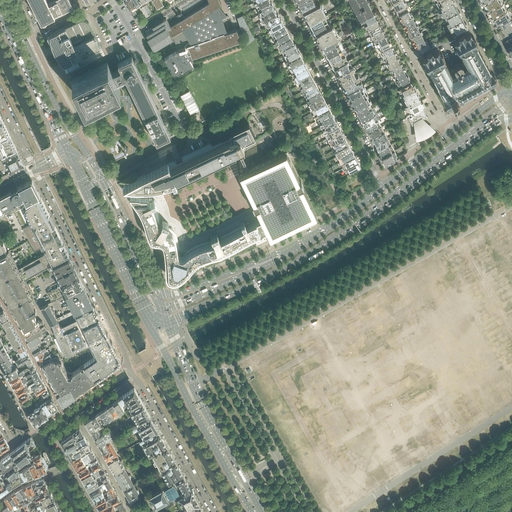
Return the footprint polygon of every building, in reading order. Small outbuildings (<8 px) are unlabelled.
[(29,0),(36,12),(35,12),(36,15),(37,15),(41,23),(42,24),(44,25),(45,24),(46,24),(46,23),(47,22),(47,21),(46,20),(56,15),(66,10),(61,0),(29,0)] [(72,4),(69,0),(61,0),(66,10),(70,8),(72,4)] [(134,9),(137,7),(132,0),(123,0),(138,23),(141,21),(134,9)] [(142,3),(140,0),(132,0),(137,7),(139,6),(145,16),(149,14),(143,4),(141,6),(140,4),(142,3)] [(145,2),(148,0),(147,0),(140,0),(142,3),(144,2),(145,3),(143,4),(149,14),(152,12),(145,2)] [(226,31),(220,15),(221,15),(220,11),(219,12),(218,7),(221,6),(218,0),(208,0),(209,3),(185,17),(181,13),(179,14),(177,15),(179,19),(169,24),(166,18),(152,26),(153,27),(145,32),(146,34),(148,37),(147,38),(153,49),(169,39),(170,39),(176,45),(177,48),(178,51),(177,52),(176,51),(164,58),(175,76),(189,68),(190,68),(191,68),(192,68),(193,67),(194,67),(194,65),(194,64),(194,63),(193,62),(192,62),(191,61),(190,61),(189,58),(191,57),(240,40),(238,34),(242,32),(246,44),(247,43),(254,38),(241,16),(237,17),(241,28),(237,30),(236,28),(226,31)] [(151,0),(157,9),(160,7),(155,0),(151,0)] [(303,13),(315,6),(314,3),(315,3),(314,0),(300,8),(303,13)] [(371,10),(369,5),(366,0),(360,0),(351,5),(359,21),(360,21),(362,19),(373,13),(371,10)] [(395,10),(407,4),(404,0),(400,0),(392,4),(395,10)] [(503,4),(501,0),(492,0),(485,4),(486,6),(487,8),(489,11),(503,4)] [(259,15),(273,7),(272,5),(272,3),(271,2),(270,1),(257,8),(259,11),(257,12),(259,15)] [(450,9),(455,6),(455,4),(455,3),(454,1),(441,8),(440,8),(442,11),(436,14),(437,16),(441,14),(444,12),(449,10),(450,9)] [(325,15),(319,4),(315,6),(303,13),(305,17),(309,23),(310,24),(325,15)] [(408,10),(410,9),(407,4),(395,10),(398,16),(408,10)] [(507,11),(503,4),(489,11),(490,14),(491,16),(493,19),(507,11)] [(445,18),(458,11),(455,6),(450,9),(449,10),(444,12),(441,14),(442,16),(443,16),(445,18)] [(264,20),(276,13),(273,7),(259,15),(260,17),(259,18),(260,21),(263,19),(264,20)] [(402,21),(412,15),(411,13),(410,14),(408,10),(398,16),(402,21)] [(455,23),(462,19),(460,15),(461,14),(460,11),(458,11),(445,18),(447,22),(446,23),(448,26),(447,26),(446,25),(443,27),(444,29),(454,24),(453,22),(454,21),(455,23)] [(511,19),(507,12),(507,11),(493,19),(494,21),(495,23),(497,26),(511,19)] [(267,26),(279,19),(278,17),(279,17),(279,15),(278,13),(276,13),(264,20),(265,23),(264,23),(265,27),(267,26)] [(365,25),(376,19),(376,18),(377,18),(375,14),(374,15),(373,13),(362,19),(365,25)] [(313,29),(327,22),(325,19),(326,18),(325,15),(310,24),(313,29)] [(414,21),(412,18),(413,18),(412,15),(402,21),(404,27),(414,21)] [(270,32),(283,24),(282,22),(280,18),(279,19),(267,26),(270,32)] [(100,46),(88,22),(88,23),(79,20),(79,19),(50,33),(47,35),(61,65),(100,46)] [(368,30),(379,25),(379,24),(380,23),(378,20),(377,20),(376,19),(365,25),(368,30)] [(467,27),(467,26),(466,23),(465,23),(462,19),(455,23),(456,25),(455,26),(454,24),(444,29),(445,31),(448,29),(448,28),(449,27),(450,31),(451,30),(454,34),(467,27)] [(417,27),(418,27),(417,25),(416,25),(414,21),(404,27),(407,32),(417,27)] [(315,34),(322,31),(324,30),(331,26),(329,23),(328,24),(327,22),(313,29),(312,30),(313,32),(314,33),(315,34)] [(273,37),(287,30),(285,26),(283,24),(270,32),(273,37)] [(371,36),(382,30),(382,29),(383,29),(381,25),(380,26),(379,25),(368,30),(371,36)] [(333,30),(331,26),(324,30),(326,34),(333,30)] [(410,37),(420,32),(417,27),(407,32),(410,37)] [(491,70),(476,43),(474,40),(475,40),(473,36),(473,37),(471,34),(470,32),(469,32),(467,27),(454,34),(450,36),(453,40),(455,43),(454,43),(456,46),(455,46),(457,50),(458,49),(459,52),(460,52),(467,65),(463,67),(461,64),(459,63),(454,66),(453,68),(455,72),(451,73),(444,60),(437,48),(438,45),(438,43),(439,42),(436,38),(428,41),(428,42),(427,43),(416,48),(417,50),(419,53),(421,56),(426,53),(427,55),(422,57),(423,60),(424,63),(425,66),(426,66),(428,69),(443,97),(442,97),(444,99),(443,100),(445,103),(446,103),(447,106),(451,104),(452,107),(454,107),(462,103),(462,101),(461,98),(489,83),(490,84),(494,82),(494,81),(496,79),(494,77),(495,76),(493,73),(492,73),(491,70)] [(339,37),(340,36),(349,32),(346,28),(341,31),(339,32),(340,34),(338,35),(339,37)] [(276,43),(290,36),(289,34),(287,30),(273,37),(276,43)] [(319,43),(327,39),(329,42),(330,41),(328,38),(326,34),(324,30),(322,31),(324,35),(317,39),(319,43)] [(374,41),(385,36),(385,35),(386,34),(384,31),(383,31),(382,30),(371,36),(374,41)] [(324,35),(322,31),(315,34),(316,35),(315,36),(317,39),(324,35)] [(423,37),(421,33),(422,33),(421,31),(420,32),(410,37),(413,43),(423,37)] [(280,49),(293,42),(291,38),(290,36),(276,43),(279,49),(280,49)] [(377,47),(388,41),(387,40),(389,40),(387,36),(386,37),(385,36),(374,41),(377,47)] [(416,48),(427,43),(425,40),(425,41),(423,37),(413,43),(416,48)] [(325,52),(339,44),(340,43),(340,41),(339,40),(338,40),(337,38),(330,41),(329,42),(321,46),(324,52),(325,52)] [(380,53),(391,47),(390,46),(392,45),(390,42),(389,42),(388,41),(377,47),(380,53)] [(283,55),(296,48),(295,46),(293,42),(280,49),(283,55)] [(328,57),(342,49),(343,49),(342,46),(340,46),(339,44),(325,52),(326,54),(325,55),(326,57),(328,57)] [(383,58),(394,52),(393,51),(395,51),(393,47),(392,48),(391,47),(380,53),(383,58)] [(286,61),(299,54),(297,50),(296,48),(283,55),(286,61)] [(331,63),(345,55),(342,49),(328,57),(329,59),(328,60),(329,62),(331,62),(331,63)] [(386,64),(397,58),(396,57),(397,56),(396,53),(395,53),(394,52),(383,58),(386,64)] [(289,67),(303,60),(302,58),(301,58),(299,54),(286,61),(289,67)] [(334,68),(348,60),(345,55),(331,63),(332,65),(331,66),(332,68),(334,68)] [(84,105),(109,93),(120,88),(120,87),(121,86),(127,83),(135,98),(156,142),(170,135),(160,115),(159,113),(131,56),(117,63),(120,68),(116,70),(112,72),(107,62),(83,73),(71,79),(84,105)] [(338,75),(352,68),(350,63),(355,60),(354,57),(348,60),(334,68),(336,71),(336,72),(336,74),(337,74),(338,74),(338,75)] [(388,69),(400,63),(399,62),(400,62),(399,58),(398,59),(397,58),(386,64),(388,69)] [(292,73),(306,66),(304,62),(303,60),(289,67),(288,68),(289,71),(291,70),(292,73)] [(78,62),(67,67),(69,73),(80,68),(78,62)] [(391,75),(403,69),(402,68),(403,67),(402,64),(401,64),(400,63),(388,69),(391,75)] [(295,79),(309,72),(308,69),(306,66),(292,73),(295,79)] [(354,74),(352,71),(355,69),(354,67),(352,68),(338,75),(339,77),(338,79),(339,81),(341,81),(354,74)] [(395,80),(406,74),(405,73),(406,73),(405,69),(403,70),(403,69),(391,75),(395,80)] [(299,85),(312,77),(310,74),(309,72),(295,79),(299,85)] [(344,86),(357,80),(359,79),(357,76),(355,77),(354,74),(341,81),(344,86)] [(406,81),(409,80),(409,79),(409,78),(408,75),(406,75),(406,74),(395,80),(397,86),(399,85),(406,81)] [(302,91),(316,84),(314,81),(312,77),(299,85),(302,91)] [(347,92),(362,84),(368,81),(367,79),(361,82),(361,81),(358,82),(357,80),(344,86),(343,88),(344,90),(346,90),(347,92)] [(414,88),(414,87),(413,85),(412,85),(411,83),(410,83),(408,84),(406,81),(399,85),(401,87),(398,89),(399,92),(400,92),(402,95),(414,89),(414,88)] [(305,97),(319,90),(317,86),(316,84),(302,91),(305,97)] [(368,96),(367,93),(365,94),(362,88),(363,87),(362,84),(347,92),(348,94),(347,96),(349,98),(350,98),(352,102),(353,104),(367,97),(368,96)] [(307,103),(322,95),(319,89),(319,90),(305,97),(303,98),(306,104),(307,103)] [(421,100),(419,97),(418,96),(419,95),(418,94),(417,94),(416,92),(416,91),(416,90),(415,90),(414,89),(402,95),(407,104),(404,106),(406,109),(421,100)] [(189,90),(180,95),(190,113),(199,108),(189,90)] [(311,108),(325,101),(322,95),(307,103),(309,106),(310,105),(311,108)] [(182,110),(175,97),(171,99),(177,112),(182,110)] [(356,110),(369,103),(371,102),(370,99),(369,100),(367,97),(353,104),(353,105),(354,108),(355,108),(356,110)] [(421,108),(424,106),(421,100),(406,109),(404,110),(407,116),(408,116),(421,108)] [(314,115),(328,107),(325,101),(311,108),(313,112),(314,115)] [(359,116),(372,109),(369,103),(356,110),(355,110),(359,116)] [(317,120),(331,113),(328,107),(314,115),(317,120)] [(427,117),(423,110),(422,110),(421,108),(408,116),(409,117),(408,118),(412,125),(427,117)] [(362,122),(375,114),(372,109),(359,116),(362,122)] [(321,126),(335,119),(331,113),(332,113),(331,113),(317,120),(321,126)] [(10,136),(4,122),(0,114),(0,153),(2,157),(17,150),(13,142),(10,136)] [(364,127),(378,120),(375,114),(362,122),(364,127)] [(422,117),(413,122),(416,140),(419,139),(422,138),(425,137),(428,135),(431,133),(433,131),(435,129),(422,117)] [(324,132),(338,125),(335,119),(321,126),(324,132)] [(368,133),(381,125),(378,120),(364,127),(368,133)] [(227,159),(238,152),(240,151),(245,148),(242,142),(255,136),(248,123),(228,132),(232,139),(229,140),(228,139),(222,142),(222,141),(216,144),(212,146),(210,143),(179,158),(168,164),(168,163),(122,186),(128,187),(134,187),(140,188),(143,187),(149,187),(155,187),(161,185),(167,184),(173,182),(173,183),(181,180),(183,179),(193,175),(204,170),(215,165),(227,159)] [(327,138),(341,130),(340,129),(339,127),(338,125),(324,132),(325,135),(326,135),(327,138)] [(372,139),(385,132),(381,125),(368,133),(370,137),(371,136),(372,138),(372,139)] [(330,144),(344,136),(341,130),(327,138),(328,141),(329,141),(330,144)] [(387,138),(388,138),(385,132),(372,139),(371,140),(374,142),(374,143),(375,144),(387,138)] [(330,144),(334,150),(348,142),(345,138),(344,136),(330,144)] [(378,150),(390,144),(387,138),(375,144),(376,146),(376,148),(377,150),(378,150)] [(337,156),(351,149),(350,146),(348,142),(334,150),(337,156)] [(381,158),(394,151),(390,144),(378,150),(379,150),(380,152),(379,153),(381,158)] [(340,162),(354,155),(351,149),(337,156),(337,157),(338,156),(339,159),(340,162)] [(24,165),(17,151),(3,158),(2,158),(0,158),(0,160),(3,159),(10,172),(24,165)] [(302,186),(303,186),(303,185),(301,180),(300,180),(298,178),(290,160),(289,158),(286,153),(249,171),(240,151),(238,152),(247,172),(239,176),(252,203),(251,204),(253,206),(254,209),(255,209),(260,219),(260,220),(261,222),(262,222),(265,230),(266,232),(269,237),(275,234),(282,231),(286,229),(287,228),(298,223),(299,222),(303,221),(316,214),(310,202),(302,186)] [(396,158),(395,156),(396,155),(394,151),(381,158),(384,164),(396,158)] [(343,168),(357,160),(354,155),(340,162),(342,165),(343,168)] [(346,174),(360,166),(357,160),(343,168),(346,174)] [(22,209),(22,208),(40,197),(37,191),(35,186),(32,180),(0,197),(0,205),(4,212),(5,215),(6,214),(7,214),(7,215),(18,209),(19,210),(20,210),(22,209)] [(205,258),(208,257),(213,256),(217,255),(218,254),(218,255),(222,253),(232,248),(242,243),(245,241),(264,231),(265,230),(262,222),(261,222),(260,220),(260,219),(258,220),(250,224),(249,222),(245,224),(244,221),(241,222),(242,225),(229,232),(221,236),(219,237),(218,235),(217,233),(214,234),(211,236),(212,239),(213,240),(212,240),(210,241),(208,241),(205,242),(201,243),(197,245),(193,247),(189,249),(185,252),(184,252),(183,252),(182,252),(183,251),(182,250),(181,250),(181,251),(180,250),(179,249),(179,248),(179,246),(179,243),(178,240),(177,237),(175,234),(174,232),(172,230),(171,230),(169,228),(168,228),(167,227),(166,227),(168,223),(165,222),(165,221),(162,220),(161,223),(160,224),(160,223),(160,222),(159,219),(159,217),(159,213),(158,210),(156,207),(155,203),(154,203),(156,202),(154,199),(153,200),(152,199),(147,198),(146,198),(140,197),(139,197),(137,197),(137,196),(130,196),(129,196),(133,201),(137,207),(139,211),(141,215),(143,220),(147,232),(148,237),(149,238),(150,240),(151,240),(155,242),(155,241),(158,242),(160,242),(161,243),(162,244),(163,245),(164,249),(166,264),(166,265),(167,268),(167,272),(168,274),(168,275),(170,277),(171,278),(173,279),(174,279),(176,279),(178,279),(180,278),(185,274),(188,271),(192,266),(195,264),(198,262),(201,260),(205,258)] [(50,216),(47,210),(40,197),(22,208),(22,209),(20,210),(27,223),(23,225),(24,228),(31,225),(50,216)] [(60,237),(50,216),(31,225),(24,228),(23,228),(29,240),(35,251),(60,237)] [(60,237),(35,251),(38,257),(44,269),(50,266),(69,255),(67,251),(63,242),(60,237)] [(44,269),(38,257),(34,260),(28,263),(22,266),(23,267),(18,270),(8,251),(6,252),(0,255),(0,292),(20,328),(24,335),(44,324),(42,321),(39,320),(38,318),(35,312),(36,311),(35,309),(34,309),(32,310),(32,309),(34,307),(33,307),(28,297),(29,295),(32,294),(29,289),(27,285),(24,280),(44,269)] [(78,275),(76,269),(74,265),(73,265),(73,264),(69,255),(50,266),(53,271),(58,280),(61,285),(78,275)] [(66,294),(83,285),(78,275),(61,285),(46,293),(52,302),(66,294)] [(105,331),(95,310),(83,285),(66,294),(64,296),(72,311),(56,318),(48,303),(41,307),(50,325),(51,324),(54,329),(53,329),(56,336),(65,356),(89,345),(95,356),(105,359),(112,369),(119,364),(120,361),(105,331)] [(0,324),(2,328),(11,323),(8,318),(1,322),(2,322),(0,323),(0,324)] [(15,330),(13,328),(11,323),(2,328),(3,329),(0,330),(0,332),(2,337),(15,330)] [(27,341),(44,331),(47,329),(44,325),(44,324),(24,335),(27,341)] [(6,344),(18,337),(17,335),(15,330),(2,337),(6,343),(6,344)] [(30,346),(47,336),(44,331),(27,341),(30,346)] [(32,350),(49,340),(52,339),(50,334),(47,336),(30,346),(32,350)] [(10,351),(13,349),(22,344),(21,341),(18,337),(6,344),(9,349),(10,351)] [(46,348),(50,346),(51,345),(49,340),(32,350),(35,354),(46,348)] [(0,353),(6,351),(9,349),(6,344),(6,343),(3,344),(0,345),(0,353)] [(45,354),(48,352),(47,349),(49,348),(50,351),(57,347),(54,343),(51,345),(50,346),(46,348),(35,354),(37,359),(45,354)] [(16,352),(24,347),(22,344),(13,349),(16,352)] [(27,352),(26,350),(24,347),(16,352),(19,357),(27,352)] [(9,356),(6,351),(0,353),(0,359),(1,361),(9,356)] [(18,365),(26,361),(30,358),(27,352),(19,357),(15,360),(16,361),(18,365)] [(68,373),(56,353),(51,356),(39,363),(54,389),(67,381),(70,373),(68,373)] [(39,363),(51,356),(50,355),(51,355),(50,354),(46,356),(45,354),(37,359),(39,363)] [(12,361),(9,356),(1,361),(4,366),(12,361)] [(112,369),(105,359),(95,356),(83,365),(87,370),(95,381),(112,369)] [(15,366),(13,363),(16,361),(15,360),(12,361),(4,366),(7,371),(15,367),(16,366),(15,365),(15,366)] [(33,363),(29,366),(28,366),(32,373),(37,370),(33,363)] [(95,381),(87,370),(83,365),(80,367),(72,372),(71,373),(70,373),(67,381),(54,389),(60,399),(62,403),(63,403),(69,399),(71,398),(70,398),(73,396),(75,395),(95,381)] [(12,384),(31,373),(32,373),(28,366),(21,371),(18,372),(8,378),(12,384)] [(8,378),(18,372),(15,367),(7,371),(5,372),(8,378)] [(40,375),(37,370),(32,373),(31,373),(32,375),(33,378),(40,375)] [(26,382),(25,379),(32,375),(31,373),(12,384),(15,389),(26,382)] [(18,395),(32,386),(43,380),(40,375),(33,378),(26,382),(15,389),(18,395)] [(35,390),(45,385),(43,380),(32,386),(35,391),(35,390)] [(41,392),(47,388),(45,385),(35,390),(37,394),(41,392)] [(35,391),(32,386),(18,395),(21,401),(22,401),(30,396),(35,393),(36,395),(37,394),(35,390),(35,391)] [(58,407),(52,397),(47,388),(41,392),(43,396),(45,400),(52,411),(58,407)] [(137,393),(136,390),(134,388),(123,396),(125,400),(137,393)] [(142,402),(137,393),(125,400),(126,401),(130,409),(142,402)] [(124,410),(121,405),(118,399),(108,406),(114,416),(124,410)] [(52,411),(45,400),(42,402),(41,400),(39,402),(40,403),(47,415),(52,411)] [(133,414),(145,408),(142,402),(130,409),(133,414)] [(47,415),(40,403),(40,404),(39,403),(35,405),(36,407),(34,408),(35,410),(37,414),(36,414),(40,421),(48,416),(47,415)] [(114,416),(108,406),(103,410),(110,421),(111,420),(110,419),(114,416)] [(145,408),(133,414),(127,417),(128,419),(127,420),(130,426),(132,425),(132,427),(138,424),(151,417),(150,416),(145,408)] [(40,421),(36,414),(37,414),(35,410),(28,414),(34,425),(40,421)] [(110,421),(103,410),(100,412),(105,421),(108,420),(108,422),(110,421)] [(105,421),(100,412),(96,415),(101,424),(105,421)] [(101,424),(96,415),(91,418),(97,428),(96,426),(101,424)] [(151,417),(138,424),(132,427),(133,429),(136,428),(137,427),(143,437),(142,437),(139,439),(140,441),(141,441),(158,430),(155,424),(151,417)] [(97,428),(91,418),(85,422),(86,424),(87,427),(87,426),(90,432),(97,428)] [(101,433),(105,430),(102,425),(97,428),(90,432),(94,438),(101,434),(101,433)] [(64,446),(76,439),(83,434),(79,427),(69,434),(68,433),(65,436),(65,437),(60,440),(64,446)] [(115,437),(109,428),(108,428),(105,430),(101,433),(101,434),(94,438),(97,444),(98,444),(98,446),(106,442),(109,440),(115,437)] [(167,445),(163,440),(164,439),(162,436),(158,430),(141,441),(149,455),(152,454),(167,445)] [(9,446),(2,434),(1,432),(0,432),(0,447),(2,451),(9,446)] [(87,440),(83,434),(76,439),(79,444),(87,440)] [(28,451),(36,446),(30,437),(15,449),(19,454),(20,456),(28,451)] [(66,451),(79,444),(76,439),(64,446),(66,451)] [(84,451),(91,447),(87,440),(79,444),(66,451),(70,458),(84,451)] [(118,454),(114,448),(109,440),(106,442),(110,449),(102,453),(106,460),(117,455),(118,454)] [(106,442),(98,446),(102,453),(110,449),(106,442)] [(175,460),(172,454),(170,451),(167,445),(152,454),(155,459),(152,461),(152,462),(151,463),(151,464),(153,463),(154,464),(157,463),(160,468),(175,460)] [(96,457),(91,447),(84,451),(87,455),(88,457),(89,460),(96,457)] [(19,454),(15,449),(9,453),(13,459),(19,454)] [(28,478),(20,465),(26,461),(31,457),(32,457),(28,451),(20,456),(14,461),(10,464),(12,467),(14,469),(17,467),(25,479),(28,478)] [(42,463),(40,458),(42,457),(39,451),(32,457),(31,457),(34,462),(40,473),(47,470),(45,468),(43,463),(42,463)] [(87,455),(84,451),(70,458),(73,463),(87,455)] [(14,461),(13,459),(9,453),(2,459),(7,466),(10,464),(14,461)] [(75,467),(89,460),(88,457),(87,455),(73,463),(75,466),(75,467)] [(123,465),(123,462),(122,460),(119,459),(117,455),(106,460),(114,474),(122,470),(125,468),(123,465)] [(86,464),(89,463),(90,464),(98,461),(96,457),(89,460),(75,467),(77,471),(87,466),(86,464)] [(40,473),(34,462),(31,464),(31,463),(29,460),(26,462),(34,475),(40,473)] [(183,474),(180,468),(179,467),(178,466),(175,460),(160,468),(163,473),(162,474),(162,475),(161,476),(162,478),(163,477),(164,478),(165,478),(168,483),(174,480),(183,474)] [(34,475),(26,462),(26,461),(20,465),(28,478),(34,475)] [(87,466),(77,471),(81,477),(97,468),(100,473),(100,474),(104,471),(98,461),(90,464),(90,465),(93,469),(90,471),(87,466)] [(0,479),(10,472),(9,472),(8,470),(12,467),(10,464),(7,466),(0,471),(0,479)] [(25,479),(17,467),(14,469),(21,480),(25,479)] [(84,482),(100,473),(97,468),(81,477),(84,482)] [(131,477),(130,475),(128,474),(125,468),(122,470),(125,475),(117,479),(119,484),(127,480),(130,484),(133,483),(130,479),(131,477)] [(9,481),(16,476),(19,481),(21,480),(14,469),(10,472),(0,479),(0,487),(2,486),(9,481)] [(125,475),(122,470),(114,474),(117,479),(125,475)] [(86,486),(106,475),(104,471),(100,474),(100,473),(84,482),(86,486)] [(187,482),(183,474),(174,480),(176,483),(178,482),(182,490),(180,490),(182,494),(192,489),(191,489),(187,482)] [(88,489),(108,479),(106,475),(86,486),(88,489)] [(19,481),(16,476),(9,481),(12,486),(19,481)] [(45,483),(43,479),(34,481),(37,488),(45,483)] [(100,487),(103,486),(104,488),(111,484),(108,479),(88,489),(91,495),(101,489),(100,487)] [(130,484),(127,480),(119,484),(122,488),(130,484)] [(6,490),(12,486),(9,481),(2,486),(6,490)] [(35,489),(37,488),(34,481),(30,483),(27,484),(33,495),(35,494),(34,492),(35,491),(35,490),(36,489),(35,489)] [(41,489),(47,486),(45,483),(37,488),(35,489),(36,489),(37,492),(41,490),(41,489)] [(141,498),(139,493),(139,491),(138,489),(136,488),(133,483),(130,484),(122,488),(131,504),(141,498)] [(169,498),(169,497),(169,498),(172,497),(173,496),(175,495),(177,494),(179,492),(178,490),(177,488),(176,487),(175,485),(173,483),(171,484),(169,485),(168,486),(166,487),(164,488),(164,489),(163,489),(162,488),(148,496),(149,498),(153,506),(154,507),(153,507),(154,508),(169,500),(168,499),(169,498)] [(33,495),(27,484),(22,486),(30,498),(32,497),(30,493),(31,493),(32,495),(33,495)] [(93,499),(103,494),(102,492),(105,490),(105,491),(107,490),(108,491),(114,488),(111,484),(104,488),(104,489),(102,490),(101,489),(91,495),(93,499)] [(30,498),(22,486),(18,489),(28,503),(31,500),(30,498)] [(43,497),(50,492),(47,487),(47,486),(41,489),(41,490),(37,492),(35,494),(33,495),(32,495),(33,496),(36,500),(39,498),(42,496),(43,497)] [(114,488),(108,491),(109,492),(107,493),(109,497),(116,493),(114,488)] [(28,503),(18,489),(14,491),(23,505),(26,503),(28,503)] [(157,511),(158,511),(157,511),(161,511),(164,510),(163,508),(166,507),(166,508),(168,506),(169,506),(170,508),(175,504),(174,502),(177,506),(175,507),(177,511),(179,510),(180,511),(184,511),(200,504),(194,494),(193,491),(192,489),(182,494),(178,496),(153,510),(151,511),(150,511),(157,511)] [(23,505),(14,491),(11,494),(16,501),(18,504),(20,507),(23,505)] [(54,499),(50,492),(43,497),(42,496),(39,498),(40,501),(39,501),(39,502),(40,502),(40,503),(42,506),(43,505),(54,499)] [(115,508),(113,503),(120,499),(116,493),(109,497),(106,499),(96,504),(100,511),(106,511),(113,508),(115,508)] [(18,504),(16,501),(11,494),(7,496),(16,509),(14,507),(18,504)] [(96,504),(106,499),(104,496),(103,495),(103,494),(93,499),(96,504)] [(16,509),(7,496),(4,498),(5,500),(7,504),(11,511),(16,509)] [(54,499),(43,505),(46,511),(57,507),(54,499)] [(31,511),(29,508),(28,506),(26,503),(23,505),(20,507),(22,511),(31,511)] [(46,511),(43,505),(42,506),(40,503),(36,505),(38,508),(39,507),(41,511),(46,511)]
